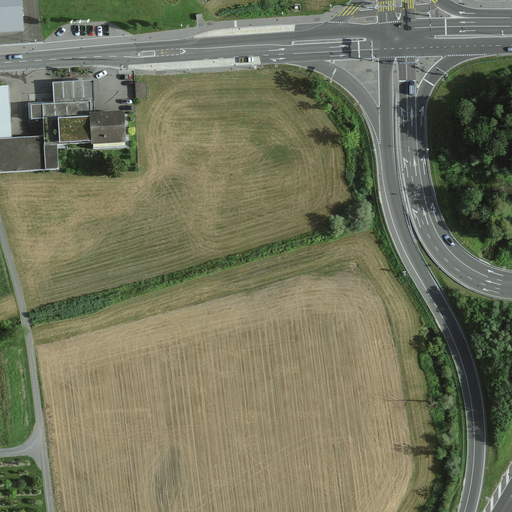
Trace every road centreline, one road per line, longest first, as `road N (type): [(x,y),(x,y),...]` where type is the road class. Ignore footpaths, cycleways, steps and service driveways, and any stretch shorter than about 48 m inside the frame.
road 1 (motorway): [(388,149),(400,224),(470,370),(480,446),(469,511)]
road 2 (motorway): [(511,284),(466,259),(439,226),(421,147),(419,111),(430,78),(486,36)]
road 3 (motorway): [(511,286),(462,273),(425,228),(396,39)]
road 4 (track): [(0,228),(27,327),(49,511)]
road 5 (secondary): [(270,46),(0,63)]
road 6 (motorway): [(270,46),(351,84),(388,149)]
